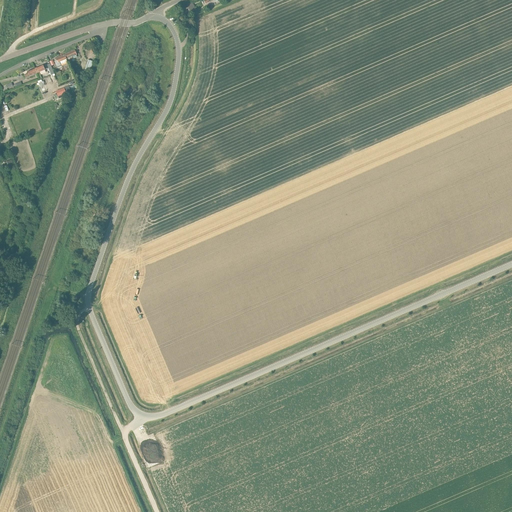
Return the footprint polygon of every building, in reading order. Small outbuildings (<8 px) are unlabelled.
[(186,5),(190,13),(196,11),(193,2),(186,5)] [(64,54),(66,59),(70,58),(70,59),(73,58),(72,57),(77,55),(75,50),(64,54)] [(57,61),(55,62),(56,66),(60,64),(59,62),(62,61),(66,59),(64,54),(56,58),(57,61)] [(35,69),(27,72),(28,74),(25,75),(26,78),(37,73),(35,69)] [(12,159),(5,162),(5,163),(7,169),(8,168),(9,169),(11,168),(11,169),(14,167),(14,166),(13,163),(12,159)]
